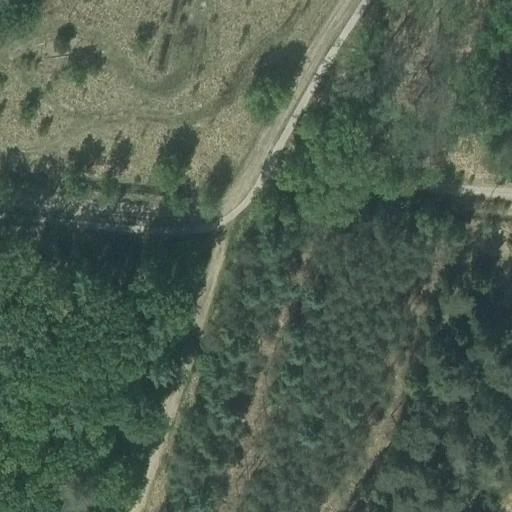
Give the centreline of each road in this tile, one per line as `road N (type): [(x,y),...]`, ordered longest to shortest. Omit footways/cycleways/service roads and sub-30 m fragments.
road 1 (track): [(223,209),(135,511)]
road 2 (track): [(248,175),(223,209),(177,215),(0,199)]
road 3 (track): [(248,175),(511,197)]
road 4 (track): [(350,0),(304,66),(248,175)]
